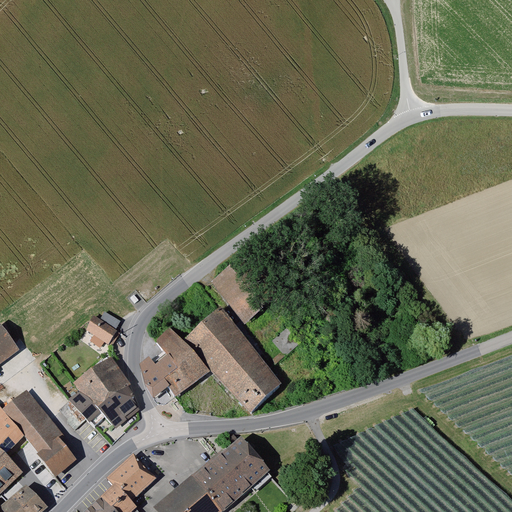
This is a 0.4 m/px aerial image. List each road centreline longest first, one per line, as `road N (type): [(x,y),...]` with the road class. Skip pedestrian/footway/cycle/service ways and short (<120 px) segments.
road 1 (unclassified): [(157,432),(133,376),(144,317),(411,115)]
road 2 (unclassified): [(157,432),(307,413),(511,338)]
road 3 (unclassified): [(59,511),(109,461),(157,432)]
